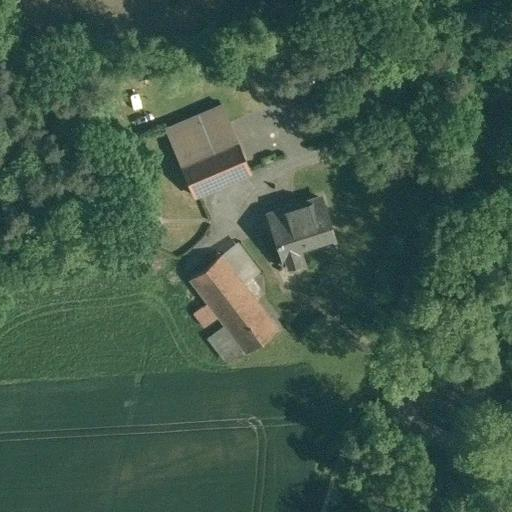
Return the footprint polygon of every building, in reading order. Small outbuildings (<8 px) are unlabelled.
[(165,129),(180,163),(236,139),(221,105),(165,129)] [(236,139),(180,163),(195,196),(251,172),(236,139)] [(323,199),(286,211),(286,210),(268,216),(285,267),(304,260),(300,247),(333,236),(335,241),(336,241),(323,199)] [(156,229),(156,221),(127,222),(128,231),(156,229)] [(221,255),(190,279),(209,304),(220,319),(223,322),(254,298),(221,255)] [(254,298),(223,322),(247,353),(278,329),(254,298)] [(209,304),(199,312),(210,327),(220,319),(209,304)]
